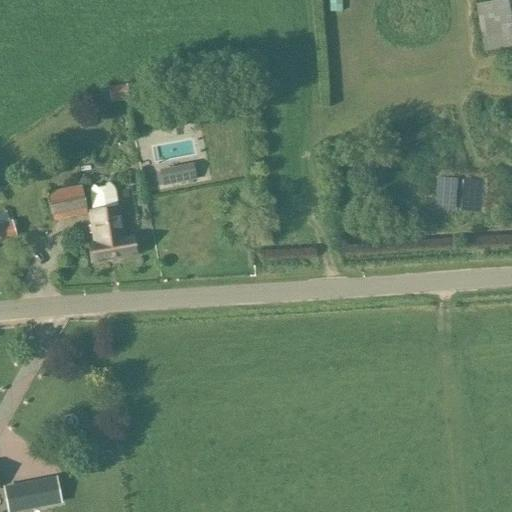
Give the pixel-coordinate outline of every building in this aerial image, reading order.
[(511,0),(501,0),(476,4),(484,53),(505,49),(511,79),(511,78),(511,0)] [(413,92),(414,51),(355,50),(354,90),(413,92)] [(124,239),(118,208),(117,198),(116,192),(112,187),(108,184),(105,189),(97,191),(93,187),(90,191),(90,201),(91,213),(97,243),(88,245),(91,264),(136,256),(132,237),(124,239)] [(53,221),(88,214),(82,186),(48,194),(53,221)] [(0,244),(17,239),(12,222),(0,225),(0,244)] [(8,511),(18,511),(62,504),(57,477),(4,487),(8,511)]
